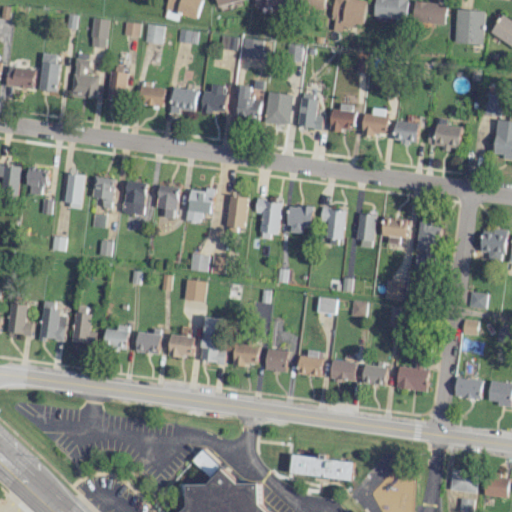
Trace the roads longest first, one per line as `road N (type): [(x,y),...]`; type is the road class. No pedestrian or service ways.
road 1 (tertiary): [(511,444),(0,373)]
road 2 (residential): [(471,189),(0,123)]
road 3 (residential): [(471,189),(436,434)]
